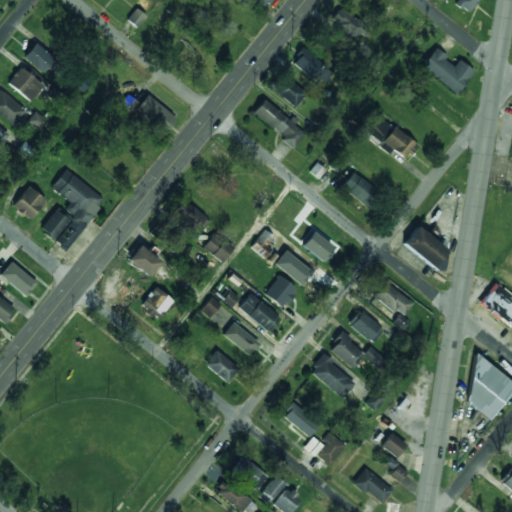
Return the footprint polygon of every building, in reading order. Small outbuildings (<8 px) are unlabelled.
[(269,0),(253,0),(263,8),(269,0)] [(466,14),(477,0),(455,0),(453,3),(466,14)] [(126,20),(136,28),(146,15),(136,7),(126,20)] [(356,39),(365,24),(339,10),(331,25),(356,39)] [(42,74),(54,59),(33,43),(22,57),(42,74)] [(291,61),(320,86),(331,73),(302,48),(291,61)] [(456,61),(454,64),(432,49),(419,68),(456,94),(472,71),(456,61)] [(6,83),(28,102),(41,86),(19,67),(6,83)] [(283,76),(271,89),(293,108),(304,95),(283,76)] [(0,116),(14,129),(27,115),(0,89),(0,116)] [(135,110),(165,132),(175,117),(146,96),(135,110)] [(251,113),(293,147),(304,134),(293,125),(294,123),(263,98),(251,113)] [(38,131),(45,121),(33,112),(26,122),(38,131)] [(390,126),(372,112),(360,128),(378,142),(390,126)] [(406,159),(416,143),(391,127),(381,143),(406,159)] [(317,178),(324,170),(315,163),(308,171),(317,178)] [(103,200),(64,169),(49,187),(68,202),(63,209),(73,217),(55,241),(65,249),(103,200)] [(339,187),(365,208),(377,193),(351,172),(339,187)] [(27,220),(44,201),(28,186),(11,205),(27,220)] [(200,233),(209,215),(182,202),(173,220),(200,233)] [(53,240),(67,220),(53,210),(38,230),(53,240)] [(148,231),(164,249),(176,238),(160,220),(148,231)] [(433,269),(447,252),(416,226),(401,244),(433,269)] [(249,247),(262,257),(269,250),(264,246),(272,237),(263,229),(249,247)] [(298,244),(322,263),(334,249),(310,229),(298,244)] [(232,247),(212,232),(201,248),(220,263),(232,247)] [(148,277),(159,260),(137,245),(126,262),(148,277)] [(304,287),(316,273),(296,255),(284,269),(304,287)] [(35,281),(8,262),(0,273),(0,277),(25,296),(35,281)] [(263,294),(281,308),(295,290),(277,275),(263,294)] [(398,318),(410,305),(381,279),(370,292),(398,318)] [(510,328),(511,324),(511,296),(494,284),(478,306),(510,328)] [(157,320),(172,300),(155,288),(140,309),(157,320)] [(230,307),(237,297),(227,289),(219,300),(230,307)] [(267,333),(279,319),(249,293),(237,307),(267,333)] [(208,318),(219,305),(210,297),(199,311),(208,318)] [(13,308),(0,298),(0,320),(2,322),(13,308)] [(370,344),(382,330),(357,309),(345,323),(370,344)] [(221,335),(247,355),(257,342),(231,322),(221,335)] [(328,350),(350,369),(361,356),(379,371),(387,362),(368,346),(363,352),(337,331),(330,340),(334,343),(328,350)] [(224,383),(237,369),(215,350),(203,364),(224,383)] [(353,382),(321,356),(307,372),(340,398),(353,382)] [(456,397),(486,421),(511,387),(511,385),(483,362),(456,397)] [(385,398),(375,389),(363,402),(373,412),(385,398)] [(319,422),(291,402),(280,417),(308,437),(319,422)] [(303,446),(326,466),(343,446),(327,432),(318,441),(312,436),(303,446)] [(405,444),(389,433),(379,446),(395,458),(405,444)] [(228,472),(256,489),(266,472),(238,456),(228,472)] [(406,470),(387,459),(384,464),(392,469),(388,475),(398,482),(406,470)] [(351,483),(380,504),(391,489),(362,468),(351,483)] [(500,483),(511,492),(511,469),(500,483)] [(257,495),(266,503),(283,485),(274,477),(257,495)] [(238,511),(241,511),(244,509),(247,511),(249,511),(256,504),(223,479),(213,492),(238,511)] [(289,511),(299,499),(285,488),(271,505),(280,511),(289,511)]
